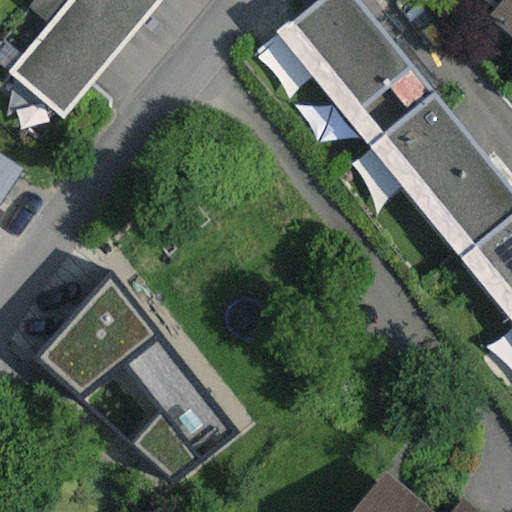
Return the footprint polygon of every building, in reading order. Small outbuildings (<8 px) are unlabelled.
[(63,110),(155,0),(40,0),(8,38),(26,53),(13,69),(63,110)] [(441,89),(368,0),(323,0),(299,20),(389,130),(441,89)] [(511,0),(507,0),(496,13),(511,25),(511,0)] [(511,214),(511,175),(441,89),(389,130),(479,241),(511,214)] [(0,218),(20,191),(0,176),(0,218)] [(511,214),(479,241),(511,280),(511,214)] [(251,427),(122,269),(44,354),(183,478),(251,427)] [(460,511),(428,511),(389,479),(361,511),(479,511),(468,503),(460,511)]
